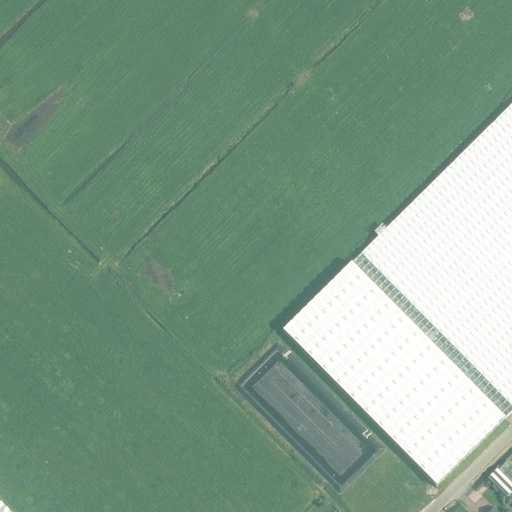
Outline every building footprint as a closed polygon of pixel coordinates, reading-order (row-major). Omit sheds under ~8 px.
[(299,61),(294,65),(300,73),(305,68),(299,61)] [(352,264),(283,333),(436,488),(505,419),(511,412),(511,105),(352,264)] [(511,465),(509,462),(499,471),(511,484),(511,465)] [(511,494),(511,484),(499,471),(498,470),(489,480),(508,499),(511,494)] [(9,511),(0,503),(0,511),(9,511)]
